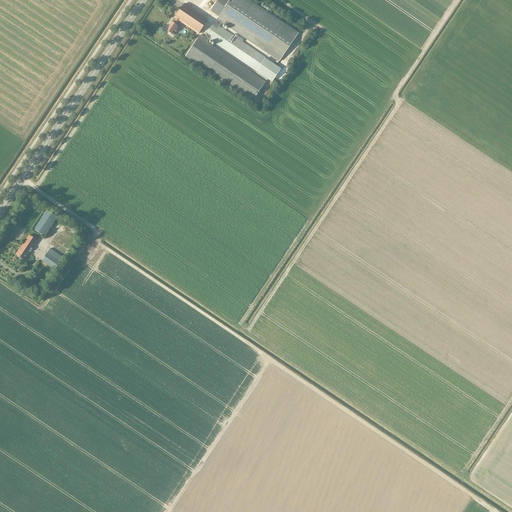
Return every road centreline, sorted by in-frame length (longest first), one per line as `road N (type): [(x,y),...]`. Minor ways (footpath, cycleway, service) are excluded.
road 1 (unknown): [(459,0),(396,90),(397,107),(243,328)]
road 2 (primary): [(0,212),(142,0)]
